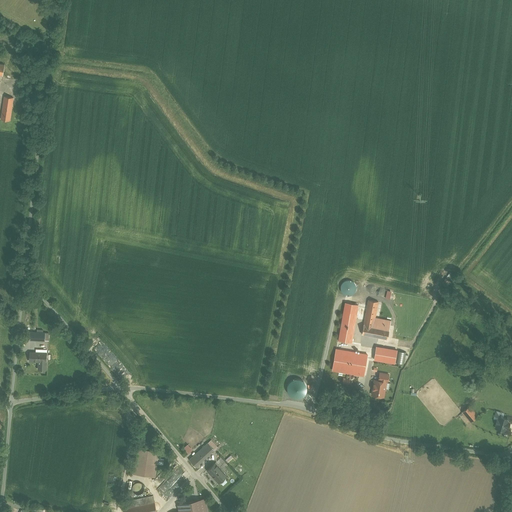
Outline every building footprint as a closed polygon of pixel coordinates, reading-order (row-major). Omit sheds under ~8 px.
[(4,95),(1,118),(10,119),(13,97),(4,95)] [(445,291),(452,281),(446,277),(439,287),(445,291)] [(353,278),(339,284),(345,297),(358,291),(353,278)] [(385,298),(392,300),(394,291),(387,290),(385,298)] [(380,303),(369,300),(362,334),(388,339),(392,321),(377,319),(380,303)] [(346,303),(339,340),(353,342),(360,306),(346,303)] [(31,336),(31,349),(49,350),(49,342),(45,342),(46,336),(31,336)] [(377,347),(374,360),(396,365),(398,350),(377,347)] [(333,370),(366,375),(369,354),(336,348),(333,370)] [(30,352),(30,362),(39,362),(38,370),(48,370),(49,353),(30,352)] [(371,395),(385,397),(389,373),(380,371),(379,379),(374,378),(371,395)] [(289,397),(307,396),(307,379),(288,379),(289,397)] [(461,413),(470,423),(478,418),(468,406),(461,413)] [(511,420),(499,416),(495,429),(511,433),(511,420)] [(204,446),(196,438),(186,448),(194,456),(204,446)] [(156,476),(156,468),(157,458),(158,447),(136,444),(133,473),(156,476)] [(214,454),(201,465),(224,492),(237,481),(214,454)] [(222,457),(219,460),(224,466),(227,463),(222,457)] [(167,459),(157,458),(156,468),(166,469),(167,459)] [(166,481),(170,486),(184,473),(179,468),(166,481)] [(133,493),(143,493),(143,483),(133,483),(133,493)] [(158,511),(154,491),(137,495),(139,503),(124,507),(125,511),(158,511)] [(209,511),(206,501),(206,498),(176,503),(177,510),(173,511),(209,511)]
